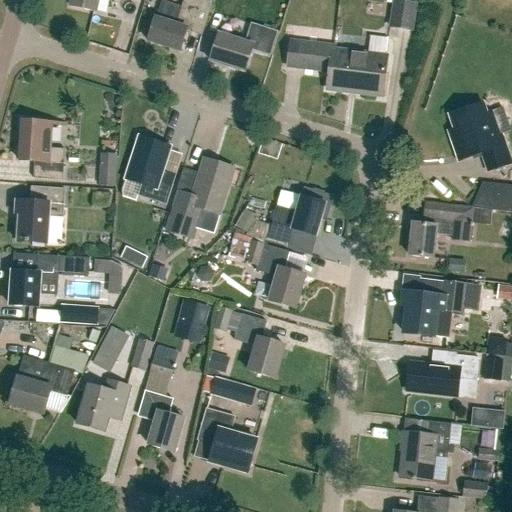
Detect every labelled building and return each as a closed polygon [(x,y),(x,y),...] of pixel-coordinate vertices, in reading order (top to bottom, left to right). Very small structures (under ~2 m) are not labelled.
[(71,0),(70,6),(96,12),(98,0),(71,0)] [(202,36),(213,1),(208,0),(183,0),(182,7),(162,0),(156,18),(155,18),(148,41),(180,51),(186,31),(202,36)] [(412,32),(417,4),(393,0),(391,0),(388,28),(412,32)] [(270,56),(278,32),(251,24),(245,43),(219,34),(210,61),(245,72),(252,50),(270,56)] [(384,74),(386,57),(333,51),(334,47),(291,42),(287,68),(330,73),(327,90),(349,93),(350,87),(380,91),(382,74),(384,74)] [(495,140),(482,103),(449,115),(465,159),(482,153),(488,171),(511,163),(503,137),(495,140)] [(66,125),(66,124),(22,121),(19,161),(34,162),(33,178),(63,180),(64,149),(50,148),(51,124),(66,125)] [(165,205),(175,175),(161,171),(169,148),(139,138),(120,194),(136,200),(137,196),(165,205)] [(114,187),(116,155),(100,154),(98,186),(114,187)] [(192,240),(196,227),(214,233),(219,215),(234,169),(204,160),(193,197),(178,192),(171,217),(166,232),(192,240)] [(487,221),(490,206),(511,210),(511,185),(480,179),(472,218),(487,221)] [(62,217),(64,189),(30,187),(29,202),(16,201),(15,214),(19,214),(17,242),(47,243),(48,216),(62,217)] [(287,247),(288,246),(292,230),(316,237),(325,205),(291,195),(286,210),(276,207),(266,241),(287,247)] [(468,242),(472,209),(425,203),(424,217),(425,217),(424,225),(413,223),(409,256),(432,259),(435,234),(452,236),(452,240),(468,242)] [(295,309),(305,276),(283,270),(288,253),(251,242),(245,263),(257,266),(256,271),(276,277),(269,302),(295,309)] [(131,263),(137,252),(127,247),(121,258),(131,263)] [(10,306),(38,307),(40,282),(58,283),(58,275),(88,277),(89,259),(37,255),(36,273),(12,271),(10,306)] [(96,260),(95,273),(111,274),(110,277),(122,278),(123,267),(112,261),(96,260)] [(201,268),(198,275),(202,282),(210,281),(214,274),(209,267),(201,268)] [(462,314),(463,309),(479,311),(482,288),(466,286),(420,280),(418,295),(405,293),(403,306),(407,306),(404,334),(447,339),(450,313),(462,314)] [(511,287),(502,286),(500,300),(511,300),(511,287)] [(184,301),(178,323),(204,330),(210,307),(184,301)] [(98,308),(62,306),(61,323),(97,325),(98,308)] [(218,308),(211,330),(225,334),(231,312),(218,308)] [(275,380),(285,347),(262,340),(266,323),(241,316),(234,341),(255,347),(248,372),(275,380)] [(113,328),(93,364),(109,372),(128,337),(113,328)] [(144,372),(153,344),(138,339),(129,368),(144,372)] [(45,409),(61,413),(69,397),(67,397),(73,373),(81,375),(88,356),(53,346),(48,364),(47,364),(41,385),(17,378),(9,405),(43,415),(45,409)] [(211,353),(207,369),(218,372),(223,356),(211,353)] [(155,357),(150,373),(138,415),(155,420),(148,445),(174,453),(184,420),(168,416),(173,400),(165,398),(170,379),(174,363),(155,357)] [(474,399),(479,359),(456,357),(454,369),(410,364),(407,392),(474,399)] [(500,382),(502,360),(484,359),(482,380),(500,382)] [(214,378),(209,395),(251,407),(256,390),(214,378)] [(121,418),(129,388),(108,381),(105,391),(88,386),(77,425),(104,432),(109,415),(121,418)] [(473,409),(472,426),(488,428),(504,430),(506,412),(490,410),(473,409)] [(247,474),(257,441),(230,434),(235,418),(207,410),(197,441),(214,446),(209,463),(247,474)] [(448,456),(451,425),(421,421),(420,435),(403,433),(401,451),(403,451),(400,478),(432,481),(435,454),(448,456)] [(479,449),(478,460),(498,462),(499,451),(479,449)] [(486,500),(487,485),(463,482),(462,497),(486,500)] [(440,500),(437,500),(418,497),(416,511),(456,511),(457,501),(440,499),(440,500)]
